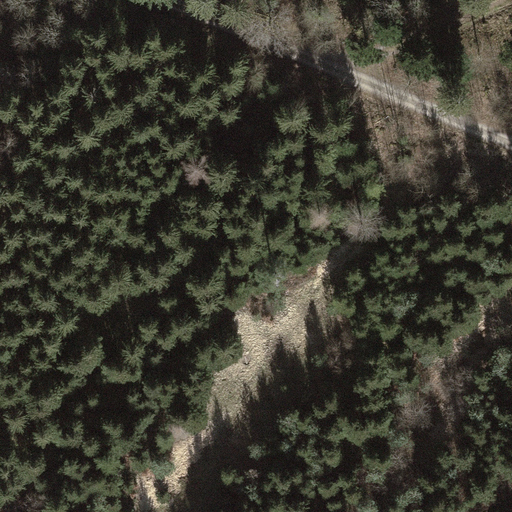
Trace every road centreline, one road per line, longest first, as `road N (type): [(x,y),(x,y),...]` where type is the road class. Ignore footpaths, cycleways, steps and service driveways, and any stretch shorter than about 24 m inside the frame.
road 1 (track): [(511,142),(167,0)]
road 2 (track): [(327,66),(494,0)]
